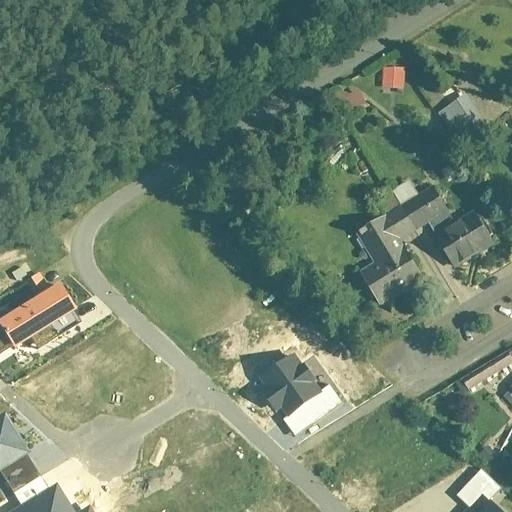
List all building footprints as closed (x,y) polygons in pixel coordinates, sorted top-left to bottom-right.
[(472,100),(460,90),(433,110),(448,137),(458,125),(478,144),(491,132),(472,115),(472,100)] [(432,192),(429,195),(348,244),(369,280),(358,287),(374,313),(419,286),(406,263),(394,270),(389,261),(426,239),(447,274),(491,247),(477,223),(458,235),(432,192)] [(37,353),(81,326),(59,289),(0,325),(0,356),(28,339),(37,353)] [(264,380),(290,417),(319,396),(311,384),(314,382),(305,369),(301,371),(293,360),(264,380)] [(0,471),(25,456),(3,421),(0,422),(0,471)] [(66,511),(55,492),(21,511),(66,511)] [(496,511),(483,500),(471,511),(496,511)]
